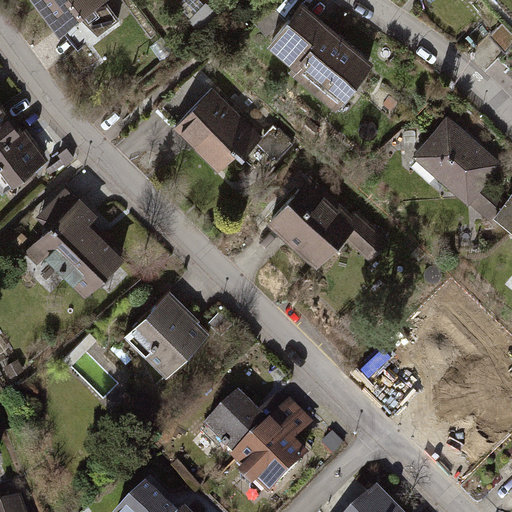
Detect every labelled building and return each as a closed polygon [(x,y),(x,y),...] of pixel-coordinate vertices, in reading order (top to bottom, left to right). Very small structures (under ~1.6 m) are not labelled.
[(102,0),(20,0),(49,40),(72,23),(87,45),(119,22),(102,0)] [(297,11),(261,54),(283,72),(279,77),(329,119),(371,68),(333,36),(331,39),(297,11)] [(210,90),(171,127),(217,174),(231,160),(236,165),(248,153),(266,171),(292,146),(274,128),(260,141),(210,90)] [(0,197),(13,188),(18,194),(38,178),(33,171),(47,160),(25,132),(21,136),(0,109),(0,197)] [(443,120),(408,161),(484,226),(488,221),(502,205),(483,188),(500,169),(443,120)] [(308,177),(264,223),(313,270),(343,240),(363,259),(383,237),(358,213),(352,219),(308,177)] [(47,231),(22,255),(35,268),(41,263),(67,290),(71,286),(83,298),(120,262),(106,248),(110,244),(88,221),(93,216),(66,189),(36,219),(47,231)] [(488,221),(511,241),(511,193),(502,205),(488,221)] [(168,295),(121,341),(159,380),(171,368),(173,370),(205,339),(195,329),(198,325),(168,295)] [(449,314),(413,350),(455,391),(491,355),(449,314)] [(15,361),(1,370),(9,384),(23,375),(15,361)] [(254,415),(236,397),(197,436),(214,454),(219,450),(232,463),(288,406),(276,394),(254,415)] [(311,429),(288,406),(232,463),(226,468),(236,478),(228,486),(243,501),(251,492),(264,505),(306,463),(291,449),(311,429)] [(164,511),(143,490),(121,511),(164,511)] [(392,511),(374,494),(356,511),(392,511)]
